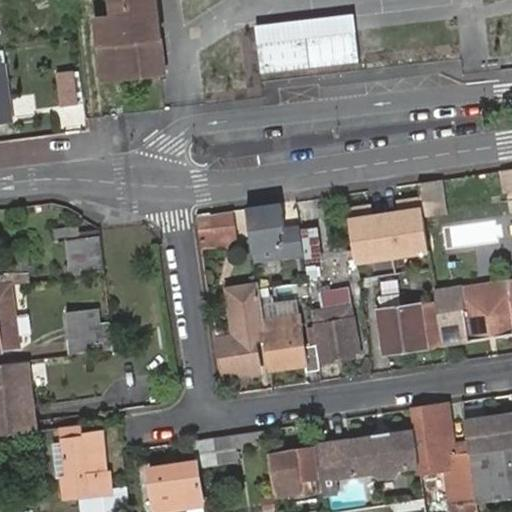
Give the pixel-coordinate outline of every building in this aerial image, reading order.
[(97,42),(160,34),(155,0),(111,0),(113,14),(94,15),(97,42)] [(255,18),(260,69),(359,60),(354,9),(255,18)] [(164,70),(160,34),(97,42),(101,77),(164,70)] [(0,101),(11,100),(6,66),(0,66),(0,101)] [(59,74),(62,102),(79,100),(75,72),(59,74)] [(0,123),(14,122),(11,100),(0,101),(0,123)] [(511,169),(503,171),(506,191),(511,189),(511,169)] [(422,198),(424,211),(439,209),(435,181),(419,183),(422,198)] [(349,209),(362,207),(359,192),(346,194),(349,209)] [(349,209),(357,262),(430,251),(424,211),(422,198),(400,201),(401,211),(372,215),(370,206),(362,207),(349,209)] [(294,202),(278,204),(280,217),(296,215),(294,202)] [(278,204),(267,205),(269,218),(280,217),(278,204)] [(267,205),(247,208),(249,220),(259,219),(269,218),(267,205)] [(201,240),(238,234),(234,211),(197,216),(201,240)] [(259,219),(249,220),(251,231),(261,230),(259,219)] [(69,239),(80,237),(79,225),(54,228),(55,240),(69,239)] [(303,228),(308,261),(322,259),(318,225),(303,228)] [(201,240),(201,248),(240,244),(238,234),(201,240)] [(73,273),(105,270),(101,235),(80,237),(69,239),(73,273)] [(17,258),(29,256),(28,249),(16,249),(17,258)] [(29,256),(13,258),(14,272),(31,270),(29,256)] [(441,345),(511,335),(511,281),(432,291),(441,345)] [(0,349),(19,347),(9,283),(0,284),(0,349)] [(265,333),(263,320),(259,289),(258,287),(228,290),(234,327),(236,337),(228,338),(227,328),(217,330),(225,375),(260,371),(254,334),(265,333)] [(259,289),(263,320),(299,315),(296,299),(273,302),(271,287),(259,289)] [(427,348),(420,306),(404,308),(402,296),(381,299),(383,311),(380,312),(386,353),(427,348)] [(326,326),(356,321),(353,306),(323,310),(326,326)] [(67,321),(70,352),(97,350),(114,349),(111,322),(102,323),(100,308),(66,310),(67,321)] [(267,350),(270,370),(306,366),(307,374),(320,372),(317,348),(304,350),(304,345),(299,315),(274,319),(263,320),(265,333),(267,350)] [(326,326),(315,328),(319,347),(321,364),(360,358),(356,321),(326,326)] [(234,327),(227,328),(228,338),(236,337),(234,327)] [(27,360),(0,363),(0,434),(36,431),(27,360)] [(449,403),(412,409),(415,431),(420,465),(421,472),(448,469),(454,507),(477,504),(469,452),(457,454),(449,403)] [(511,410),(464,418),(469,452),(477,504),(477,511),(479,511),(511,507),(511,410)] [(82,426),(62,427),(67,478),(62,479),(64,498),(80,497),(90,497),(91,511),(127,511),(125,486),(120,487),(120,491),(114,491),(112,469),(107,470),(102,430),(83,432),(82,426)] [(263,431),(216,438),(217,450),(265,443),(263,431)] [(378,436),(317,445),(324,495),(338,493),(337,479),(349,478),(356,481),(399,474),(404,468),(420,465),(415,431),(390,435),(390,439),(378,440),(378,436)] [(216,438),(194,441),(197,461),(199,464),(219,461),(217,450),(216,438)] [(270,454),(277,497),(320,490),(314,447),(270,454)] [(199,464),(197,461),(151,468),(158,510),(205,502),(199,464)] [(260,503),(270,501),(268,490),(258,491),(260,503)] [(91,511),(90,497),(80,497),(80,511),(91,511)]
